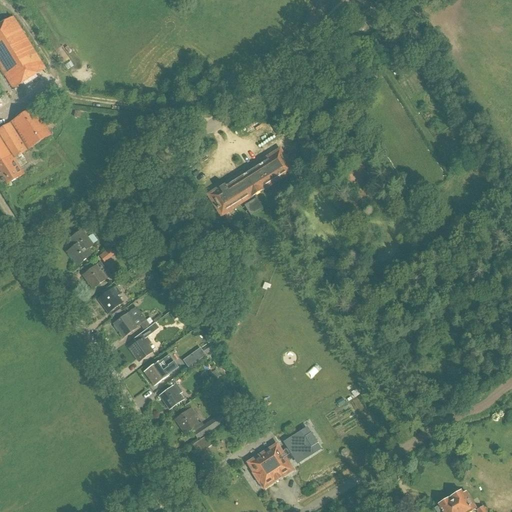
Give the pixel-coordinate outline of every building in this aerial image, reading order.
[(39,83),(35,76),(46,69),(13,16),(0,24),(0,69),(13,90),(25,83),(29,90),(39,83)] [(0,181),(3,187),(24,174),(14,159),(52,135),(35,107),(0,128),(0,181)] [(277,136),(287,130),(278,115),(268,121),(277,136)] [(140,121),(134,124),(140,135),(146,132),(140,121)] [(134,124),(128,127),(134,138),(140,135),(134,124)] [(296,139),(305,133),(299,124),(290,130),(296,139)] [(128,127),(123,130),(128,141),(134,138),(128,127)] [(123,130),(117,134),(123,144),(128,141),(123,130)] [(300,157),(304,154),(300,146),(295,149),(300,157)] [(284,157),(280,150),(208,195),(221,216),(293,171),(292,169),(298,164),(291,152),(284,157)] [(251,216),(263,209),(256,198),(244,206),(251,216)] [(77,266),(92,255),(88,250),(94,245),(82,230),(69,240),(74,247),(67,252),(77,266)] [(119,232),(113,237),(117,242),(123,237),(119,232)] [(125,253),(136,245),(128,235),(117,243),(125,253)] [(109,263),(118,256),(116,252),(106,259),(109,263)] [(93,290),(107,279),(102,272),(104,271),(99,264),(82,276),(93,290)] [(158,295),(165,291),(161,283),(153,288),(158,295)] [(108,314),(122,303),(117,296),(120,295),(114,288),(98,300),(108,314)] [(146,321),(136,307),(128,313),(128,314),(113,324),(123,338),(138,328),(137,327),(140,325),(144,331),(154,324),(150,318),(146,321)] [(170,315),(174,320),(180,316),(176,311),(170,315)] [(139,363),(153,352),(148,345),(151,344),(147,338),(160,329),(155,323),(133,339),(136,343),(129,349),(139,363)] [(192,355),(197,362),(206,356),(201,348),(192,355)] [(178,368),(169,356),(159,363),(158,362),(144,373),(154,387),(169,376),(168,375),(178,368)] [(220,376),(216,370),(210,374),(212,377),(209,379),(214,385),(222,379),(220,376)] [(169,411),(184,400),(179,394),(181,392),(176,384),(159,396),(169,411)] [(199,425),(194,417),(196,416),(191,408),(174,420),(185,435),(192,430),(198,440),(225,422),(220,414),(204,426),(202,423),(199,425)] [(310,434),(307,429),(285,443),(288,448),(282,452),(277,445),(249,463),(255,473),(253,474),(259,483),(260,482),(264,489),(293,470),(287,462),(294,458),(297,463),(319,449),(316,444),(318,443),(312,433),(310,434)] [(199,454),(213,445),(206,436),(192,445),(199,454)] [(463,494),(461,492),(459,493),(457,492),(453,494),(453,496),(447,500),(445,499),(442,501),(441,503),(438,505),(442,511),(469,511),(476,508),(466,492),(463,494)]
